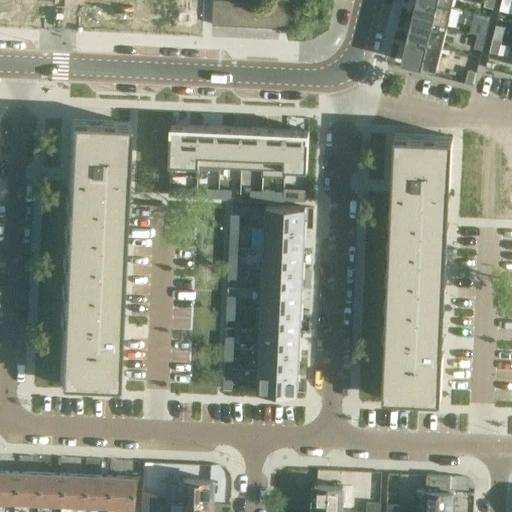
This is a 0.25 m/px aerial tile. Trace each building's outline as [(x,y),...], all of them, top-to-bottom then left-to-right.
[(0,0),(0,14),(13,15),(13,0),(0,0)] [(13,0),(13,15),(33,16),(33,0),(13,0)] [(33,0),(33,16),(53,17),(53,0),(33,0)] [(267,0),(267,1),(242,0),(213,0),(212,24),(289,28),(295,0),(267,0)] [(447,26),(452,5),(429,0),(416,0),(412,18),(447,26)] [(511,0),(502,0),(500,10),(508,12),(511,0)] [(412,18),(407,39),(442,47),(447,26),(412,18)] [(477,34),(486,36),(489,22),(480,20),(477,34)] [(493,38),(502,40),(505,26),(496,24),(493,38)] [(486,36),(477,34),(474,48),(482,50),(486,36)] [(502,40),(493,38),(489,51),(498,54),(502,40)] [(442,47),(407,39),(401,61),(436,69),(442,47)] [(465,83),(474,85),(477,71),(468,69),(465,83)] [(60,378),(60,382),(117,385),(117,382),(119,340),(119,338),(112,338),(112,326),(112,324),(114,297),(114,296),(115,268),(115,267),(116,239),(116,238),(117,210),(117,209),(119,182),(119,170),(127,170),(129,123),(71,120),(68,179),(68,197),(74,197),(74,207),(67,207),(67,208),(66,225),(73,226),(73,236),(66,236),(66,237),(65,254),(72,254),(71,262),(71,265),(65,265),(65,266),(64,285),(71,285),(70,294),(63,293),(63,295),(63,310),(63,312),(69,312),(69,322),(62,322),(62,324),(60,378)] [(171,129),(169,173),(182,174),(199,175),(199,168),(200,168),(202,126),(184,126),(171,125),(171,129)] [(202,126),(200,168),(220,169),(222,127),(202,126)] [(222,127),(220,169),(221,169),(221,164),(242,165),(244,128),(222,127)] [(244,128),(242,165),(262,166),(262,176),(263,176),(265,129),(244,128)] [(265,129),(263,176),(283,176),(285,177),(285,172),(287,130),(265,129)] [(287,130),(285,172),(307,173),(309,138),(309,131),(287,130)] [(384,394),(384,397),(391,397),(441,399),(441,398),(443,352),(436,352),(436,340),(438,311),(439,282),(440,253),(441,224),(443,195),(443,184),(451,184),(453,141),(453,137),(451,137),(401,135),(395,135),(393,183),(392,193),(392,207),(392,211),(398,211),(398,223),(391,222),(390,240),(397,240),(397,250),(390,250),(390,251),(389,265),(389,268),(396,269),(395,279),(389,279),(389,280),(388,297),(395,297),(394,308),(387,307),(387,309),(387,325),(387,326),(393,326),(393,337),(386,336),(386,338),(384,394)] [(483,147),(481,189),(504,190),(506,148),(483,147)] [(169,187),(168,196),(181,196),(181,188),(169,187)] [(181,188),(181,196),(192,197),(193,188),(181,188)] [(207,189),(207,197),(218,198),(219,189),(207,189)] [(219,189),(218,198),(231,198),(231,190),(219,189)] [(250,191),(250,198),(261,199),(262,191),(250,191)] [(262,191),(261,199),(274,199),(274,192),(262,191)] [(293,192),(293,200),(302,201),(304,201),(305,193),(303,193),(293,192)] [(266,206),(265,228),(303,230),(305,230),(305,229),(306,207),(304,207),(266,206)] [(481,209),(480,219),(492,219),(493,210),(481,209)] [(231,214),(231,224),(239,225),(239,214),(231,214)] [(231,224),(230,238),(238,238),(239,225),(231,224)] [(265,228),(264,248),(302,250),(304,250),(304,249),(305,230),(303,230),(265,228)] [(259,267),(259,268),(301,270),(303,270),(304,250),(302,250),(264,248),(263,267),(259,267)] [(229,255),(229,266),(237,267),(237,265),(238,255),(229,255)] [(229,266),(228,279),(236,279),(237,267),(229,266)] [(258,288),(258,289),(262,289),(300,291),(302,291),(302,290),(303,270),(301,270),(259,268),(258,288)] [(257,307),(257,309),(299,311),(301,311),(302,291),(300,291),(262,289),(261,308),(257,307)] [(228,295),(227,307),(235,308),(236,295),(228,295)] [(227,307),(227,319),(235,320),(235,308),(227,307)] [(257,309),(256,329),(299,331),(300,331),(301,311),(299,311),(257,309)] [(256,329),(256,330),(261,330),(260,350),(298,352),(299,352),(299,351),(300,331),(299,331),(256,329)] [(226,336),(225,348),(233,348),(234,336),(226,336)] [(225,348),(225,360),(233,361),(233,348),(225,348)] [(260,350),(259,371),(297,372),(298,372),(298,371),(299,352),(298,352),(260,350)] [(259,371),(258,391),(296,393),(297,393),(297,392),(298,372),(297,372),(259,371)] [(224,387),(224,388),(232,389),(232,377),(224,376),(224,387)] [(209,465),(184,464),(183,479),(182,479),(181,503),(209,505),(210,492),(210,480),(208,480),(209,465)] [(0,471),(0,501),(13,502),(14,472),(0,471)] [(13,502),(36,502),(38,473),(14,472),(13,502)] [(38,473),(36,502),(60,503),(61,474),(38,473)] [(70,511),(70,504),(83,504),(84,475),(61,474),(60,503),(59,511),(70,511)] [(106,505),(107,476),(84,475),(83,504),(106,505)] [(398,486),(399,475),(389,475),(389,486),(398,486)] [(426,490),(424,511),(453,511),(454,491),(450,491),(450,476),(426,475),(426,490)] [(131,502),(132,477),(107,476),(106,505),(130,506),(131,502)] [(343,486),(314,485),(313,508),(342,509),(343,486)] [(155,493),(141,492),(141,502),(155,502),(155,493)] [(154,511),(155,502),(141,502),(141,511),(154,511)] [(380,503),(365,502),(365,510),(380,511),(380,503)] [(209,511),(209,505),(181,503),(180,511),(209,511)] [(401,504),(387,503),(387,511),(401,511),(401,504)]
